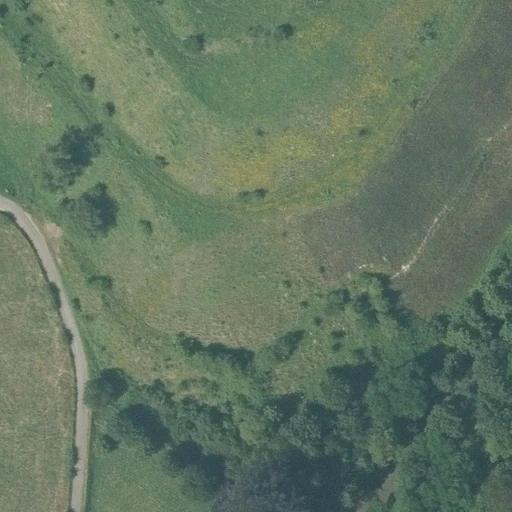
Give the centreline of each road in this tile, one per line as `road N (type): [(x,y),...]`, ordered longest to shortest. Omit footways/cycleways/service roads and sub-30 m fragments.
road 1 (track): [(74,511),(83,381),(77,349),(35,240),(0,205)]
road 2 (unclassified): [(511,317),(373,511)]
